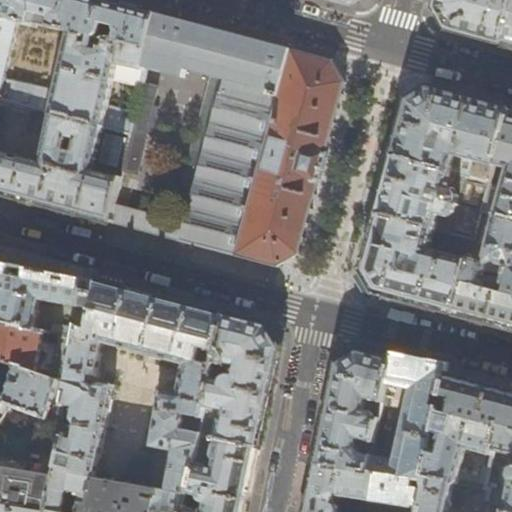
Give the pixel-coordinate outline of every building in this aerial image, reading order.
[(0,0),(0,3),(1,4),(0,12),(0,18),(19,23),(35,26),(35,23),(70,31),(87,35),(97,37),(101,33),(102,23),(120,27),(118,41),(149,48),(157,14),(104,0),(0,0)] [(511,0),(438,0),(436,8),(448,30),(473,37),(503,44),(511,7),(511,0)] [(511,7),(503,44),(511,46),(511,7)] [(190,23),(157,14),(149,48),(145,66),(184,77),(186,69),(224,79),(187,224),(115,205),(111,223),(233,255),(266,264),(278,267),(300,254),(315,199),(322,172),(346,83),(333,61),(314,56),(190,23)] [(0,18),(0,98),(25,105),(53,113),(131,134),(135,112),(108,105),(113,86),(140,93),(142,83),(145,66),(149,48),(118,41),(106,39),(104,51),(85,46),(87,35),(70,31),(57,91),(4,79),(19,23),(0,18)] [(403,122),(393,157),(424,165),(426,157),(432,150),(438,151),(433,167),(457,174),(458,170),(453,169),(455,160),(460,162),(461,159),(469,161),(465,176),(491,182),(495,166),(511,108),(469,97),(430,87),(409,100),(403,122)] [(9,154),(0,151),(0,105),(6,107),(6,109),(22,114),(25,105),(0,98),(0,193),(17,198),(111,223),(115,205),(123,168),(131,134),(53,113),(42,162),(27,158),(27,157),(10,152),(9,154)] [(511,108),(495,166),(509,170),(504,188),(490,185),(483,213),(511,220),(511,108)] [(457,174),(433,167),(424,165),(393,157),(386,183),(378,215),(475,241),(483,213),(490,185),(491,182),(465,176),(457,174)] [(511,220),(483,213),(475,241),(455,314),(491,324),(511,329),(511,220)] [(455,314),(475,241),(378,215),(371,242),(363,271),(375,293),(416,304),(455,314)] [(0,265),(12,268),(27,270),(97,282),(97,281),(0,255),(0,265)] [(11,275),(12,268),(0,265),(0,323),(34,329),(40,299),(83,307),(86,292),(95,293),(97,282),(27,270),(26,278),(11,275)] [(200,362),(203,349),(217,352),(225,315),(162,298),(97,281),(97,282),(95,293),(86,292),(83,307),(82,312),(91,314),(87,333),(78,331),(77,337),(69,383),(61,423),(68,426),(57,478),(49,511),(184,511),(200,436),(215,365),(200,362)] [(215,365),(200,436),(261,448),(274,383),(282,347),(268,327),(247,321),(225,315),(217,352),(215,365)] [(0,323),(0,360),(36,372),(43,331),(34,329),(0,323)] [(78,331),(79,331),(51,325),(50,332),(59,334),(77,337),(78,331)] [(69,383),(77,337),(59,334),(51,377),(69,383)] [(383,402),(387,384),(392,359),(391,359),(375,355),(360,351),(339,364),(330,406),(317,465),(368,473),(371,455),(364,454),(357,447),(358,441),(362,443),(368,444),(367,450),(372,451),(381,409),(377,408),(375,415),(374,413),(373,412),(365,410),(368,399),(383,402)] [(368,473),(317,465),(307,511),(421,511),(426,490),(425,481),(425,479),(440,406),(432,405),(435,393),(443,395),(447,374),(450,363),(431,359),(429,371),(419,370),(410,368),(412,356),(393,352),(392,359),(387,384),(411,389),(396,461),(371,455),(368,473)] [(0,390),(7,396),(5,404),(61,423),(69,383),(51,377),(36,372),(0,360),(0,390)] [(447,374),(443,395),(440,406),(425,479),(454,485),(486,491),(487,489),(458,483),(467,449),(494,455),(496,450),(502,424),(511,426),(511,391),(499,388),(447,374)] [(511,511),(511,426),(502,424),(496,450),(511,454),(511,473),(511,476),(511,477),(511,484),(505,511),(488,511),(482,511),(481,511),(511,511)] [(247,511),(250,497),(261,448),(200,436),(184,511),(247,511)] [(49,511),(57,478),(0,467),(0,511),(49,511)] [(448,511),(454,485),(425,479),(425,481),(426,490),(421,511),(448,511)]
